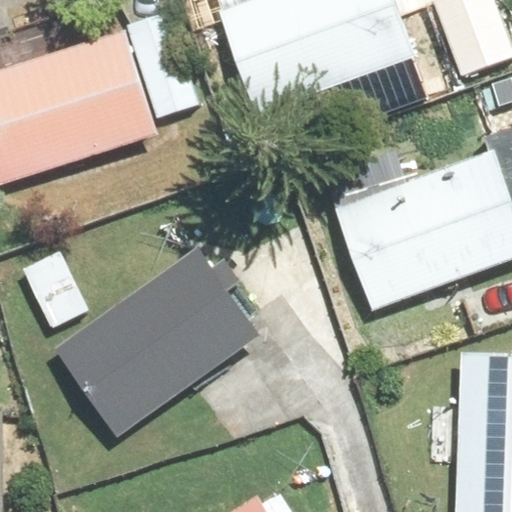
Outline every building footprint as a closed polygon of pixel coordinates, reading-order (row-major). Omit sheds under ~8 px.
[(391,0),(239,0),(215,9),(256,119),(414,61),(391,0)] [(493,0),(416,0),(429,33),(497,8),(493,0)] [(164,11),(0,69),(0,184),(201,113),(164,11)] [(392,155),(327,179),(376,312),(511,262),(511,129),(398,172),(392,155)] [(191,246),(51,348),(118,439),(258,338),(191,246)] [(87,306),(63,263),(30,282),(54,325),(87,306)] [(511,511),(511,346),(455,345),(451,511),(511,511)] [(163,461),(214,441),(200,408),(150,429),(163,461)] [(12,511),(12,409),(0,409),(0,511),(12,511)] [(271,511),(261,496),(236,511),(271,511)]
